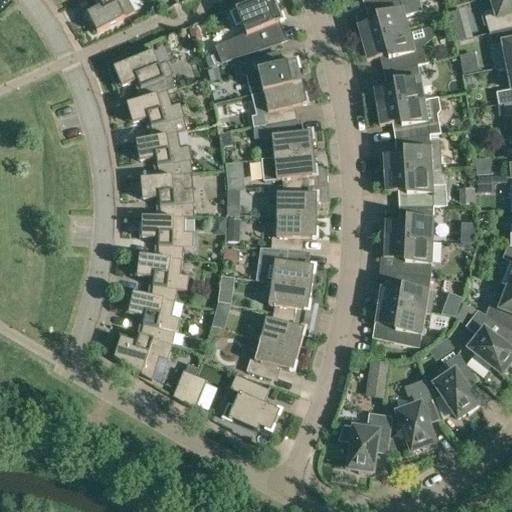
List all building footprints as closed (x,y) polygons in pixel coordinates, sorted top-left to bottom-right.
[(87,15),(97,34),(134,14),(127,0),(97,0),(101,7),(87,15)] [(357,28),(361,45),(408,32),(404,18),(423,13),(419,0),(392,0),(373,6),(376,18),(369,21),(370,25),(357,28)] [(483,14),(489,35),(511,29),(511,0),(490,0),(494,11),(483,14)] [(218,56),(221,65),(281,46),(273,27),(284,23),(275,1),(263,6),(261,2),(231,14),(236,26),(241,24),(246,37),(215,49),(218,56)] [(392,73),(418,67),(428,64),(423,46),(435,39),(432,28),(408,34),(408,32),(361,45),(366,63),(380,59),(381,63),(388,61),(392,73)] [(503,45),(507,68),(511,67),(511,29),(489,35),(492,47),(503,45)] [(144,100),(167,93),(176,90),(171,78),(173,78),(167,64),(159,67),(153,53),(114,69),(122,89),(137,83),(144,100)] [(252,97),(302,84),(297,63),(278,67),(275,54),(249,62),(239,65),(242,77),(246,75),(252,97)] [(206,61),(209,69),(221,65),(218,56),(206,61)] [(376,110),(423,102),(418,67),(392,73),(394,85),(386,86),(387,90),(373,92),(376,110)] [(499,106),(503,105),(511,104),(511,67),(507,68),(511,91),(496,94),(499,106)] [(210,83),(219,81),(216,70),(207,73),(210,83)] [(254,129),(291,123),(289,111),(307,106),(302,84),(252,97),(257,118),(252,119),(254,129)] [(149,121),(151,129),(154,139),(177,134),(187,133),(183,120),(184,120),(180,105),(172,108),(167,93),(144,100),(126,105),(132,126),(149,121)] [(429,137),(429,138),(441,136),(438,116),(441,112),(439,99),(423,102),(376,110),(379,127),(393,125),(394,129),(401,128),(403,140),(429,137)] [(511,116),(511,104),(503,105),(504,117),(511,116)] [(274,160),(314,156),(312,133),(293,135),(291,123),(254,129),(254,141),(272,139),(274,160)] [(485,142),(483,131),(472,132),(474,144),(485,142)] [(193,176),(191,163),(192,163),(189,148),(180,149),(177,134),(154,139),(135,142),(139,164),(156,160),(157,168),(159,179),(183,177),(193,176)] [(463,144),(470,143),(470,135),(462,136),(463,144)] [(222,149),(231,148),(230,136),(220,137),(222,149)] [(383,176),(431,173),(441,172),(440,141),(430,141),(429,138),(429,137),(403,140),(404,152),(396,153),(396,157),(382,158),(383,176)] [(282,182),(283,189),(304,188),(303,179),(316,178),(314,156),(274,160),(261,161),(264,183),(282,182)] [(407,208),(433,208),(448,208),(448,187),(432,187),(431,173),(383,176),(384,193),(398,193),(399,197),(406,196),(407,208)] [(160,209),(161,219),(185,219),(194,219),(193,206),(194,206),(193,191),(193,176),(183,177),(159,179),(141,180),(142,202),(159,200),(160,209)] [(227,178),(227,190),(242,189),(242,177),(227,178)] [(276,218),(317,219),(317,196),(304,196),(304,188),(283,189),(283,196),(277,195),(276,218)] [(384,242),(432,244),(433,208),(407,208),(407,221),(399,220),(399,224),(385,224),(384,242)] [(227,218),(239,218),(239,209),(227,209),(227,218)] [(185,219),(161,219),(142,218),(142,240),(158,240),(158,249),(158,259),(182,261),(183,249),(193,250),(193,235),(184,234),(185,219)] [(271,251),(297,253),(298,240),(316,241),(317,219),(276,218),(276,239),(271,239),(271,251)] [(225,222),(214,222),(213,237),(224,237),(225,222)] [(227,232),(227,244),(239,244),(239,232),(227,232)] [(404,277),(430,279),(432,244),(384,242),(383,259),(397,260),(397,264),(405,264),(404,277)] [(501,285),(509,288),(511,289),(511,249),(510,249),(507,248),(502,260),(510,263),(501,285)] [(271,286),(311,290),(314,268),(296,266),(297,253),(271,251),(270,263),(274,264),(271,286)] [(234,253),(224,252),(223,265),(233,266),(234,253)] [(154,280),(153,289),(151,298),(175,303),(177,292),(187,293),(189,278),(180,277),(182,261),(158,259),(139,256),(137,278),(154,280)] [(428,293),(430,279),(404,277),(402,289),(395,288),(394,292),(380,290),(380,291),(381,291),(381,293),(375,292),(373,305),(378,306),(378,307),(377,306),(377,307),(425,315),(431,316),(434,294),(428,293)] [(273,315),(294,319),(296,311),(308,313),(311,290),(271,286),(268,307),(274,308),(273,315)] [(485,317),(511,333),(511,289),(509,288),(500,310),(490,306),(485,317)] [(145,319),(143,328),(141,337),(172,347),(175,335),(177,335),(180,320),(171,318),(175,303),(151,298),(133,294),(128,315),(145,319)] [(469,350),(502,376),(508,368),(510,369),(511,367),(511,333),(485,317),(478,313),(464,305),(461,311),(474,318),(465,328),(478,338),(469,350)] [(393,344),(419,350),(425,315),(377,307),(374,325),(388,327),(388,331),(395,332),(393,344)] [(260,342),(299,352),(305,330),(292,327),(294,319),(273,315),(272,322),(266,320),(260,342)] [(140,337),(137,345),(121,339),(114,360),(152,382),(160,359),(168,362),(173,347),(172,347),(141,337),(140,337)] [(194,341),(192,350),(202,352),(204,343),(194,341)] [(246,374),(272,382),(275,369),(293,374),(299,352),(260,342),(255,362),(250,361),(246,374)] [(328,373),(332,353),(323,351),(318,371),(328,373)] [(434,386),(458,421),(466,415),(468,417),(480,409),(467,390),(477,383),(458,356),(440,368),(446,377),(434,386)] [(365,397),(384,400),(389,366),(371,363),(365,397)] [(184,405),(195,377),(183,373),(173,399),(184,405)] [(184,405),(195,412),(207,382),(195,377),(184,405)] [(259,429),(271,434),(281,413),(263,405),(269,392),(236,377),(230,392),(239,396),(233,409),(229,407),(224,418),(258,433),(259,429)] [(422,452),(435,448),(428,426),(439,422),(424,383),(404,390),(411,409),(397,414),(411,454),(421,450),(422,452)] [(358,475),(372,477),(375,454),(387,456),(388,441),(391,419),(369,416),(367,431),(343,428),(338,443),(351,445),(348,471),(358,472),(358,475)] [(388,441),(387,456),(397,457),(395,441),(388,441)]
